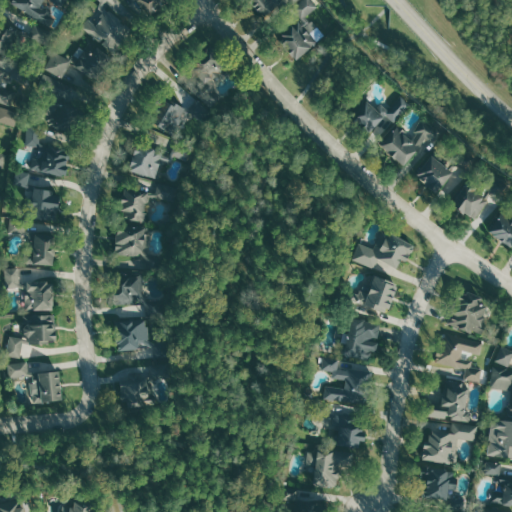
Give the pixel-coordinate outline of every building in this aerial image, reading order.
[(57,15),(42,5),(45,0),(10,0),(10,1),(50,26),(57,15)] [(97,38),(94,40),(77,67),(91,76),(95,73),(115,41),(124,35),(129,26),(116,9),(113,7),(109,1),(109,0),(100,0),(102,2),(100,5),(105,12),(97,23),(89,18),(83,28),(97,38)] [(125,0),(135,19),(167,4),(165,0),(125,0)] [(281,0),(249,0),(265,17),(283,1),(281,0)] [(294,59),(318,44),(316,41),(325,36),(311,13),(319,8),(313,0),(304,0),(294,6),(302,19),(278,33),(294,59)] [(30,36),(45,44),(51,31),(36,23),(30,36)] [(0,51),(10,55),(17,29),(0,24),(0,51)] [(213,77),(225,71),(213,48),(193,58),(203,76),(192,82),(206,107),(223,98),(213,77)] [(64,77),(73,59),(55,50),(46,68),(64,77)] [(0,101),(12,105),(17,92),(2,87),(7,71),(0,68),(0,101)] [(44,121),(67,130),(77,104),(67,101),(73,85),(45,74),(38,91),(53,97),(44,121)] [(389,109),(382,103),(377,108),(365,96),(350,112),(372,132),(388,115),(396,122),(412,104),(402,95),(389,109)] [(162,97),(150,121),(175,134),(187,109),(162,97)] [(20,111),(0,107),(0,108),(0,121),(17,126),(20,111)] [(426,137),(434,142),(440,133),(423,121),(413,136),(398,125),(394,131),(391,128),(379,145),(407,164),(426,137)] [(42,129),(28,128),(27,145),(40,146),(42,129)] [(42,158),(34,156),(32,169),(65,175),(70,148),(45,143),(42,158)] [(129,171),(157,177),(162,159),(174,162),(175,157),(188,160),(191,150),(174,146),(172,153),(136,144),(129,171)] [(454,170),(432,154),(417,176),(439,191),(454,170)] [(14,185),(28,188),(32,172),(18,169),(14,185)] [(119,216),(144,222),(149,201),(154,202),(155,197),(171,202),(176,187),(159,182),(156,194),(127,187),(119,216)] [(479,219),(489,196),(464,185),(454,207),(479,219)] [(30,216),(56,219),(60,191),(34,188),(30,216)] [(485,228),(511,243),(511,218),(496,209),(485,228)] [(27,232),(27,220),(10,220),(11,232),(27,232)] [(117,255),(144,255),(144,261),(147,260),(147,224),(117,224),(117,255)] [(55,232),(35,232),(34,264),(54,264),(55,232)] [(354,258),(376,269),(380,260),(397,268),(401,259),(407,262),(415,244),(389,232),(385,239),(380,237),(375,249),(361,242),(354,258)] [(7,288),(21,288),(20,267),(6,268),(7,288)] [(388,311),(398,284),(376,275),(366,302),(388,311)] [(115,277),(116,304),(145,303),(144,276),(115,277)] [(27,310),(54,309),(54,281),(26,282),(27,310)] [(462,291),(451,323),(479,334),(491,302),(462,291)] [(56,341),(56,314),(24,315),(24,335),(30,335),(31,342),(56,341)] [(382,323),(350,317),(345,343),(346,343),(344,354),(374,360),(382,323)] [(118,351),(140,348),(139,343),(149,342),(146,319),(115,323),(118,351)] [(24,338),(11,335),(7,355),(21,358),(24,338)] [(484,339),(442,335),(439,365),(466,368),(465,379),(481,381),(483,368),(473,367),(473,359),(464,359),(464,352),(482,354),(484,339)] [(491,387),(509,391),(510,388),(511,397),(511,368),(511,363),(511,348),(500,346),(491,387)] [(325,399),(364,404),(368,370),(339,366),(340,358),(325,356),(323,369),(334,370),(333,377),(347,379),(345,387),(327,385),(325,399)] [(11,377),(30,375),(29,361),(10,363),(11,377)] [(62,401),(61,371),(39,372),(40,391),(34,391),(35,402),(62,401)] [(158,403),(147,373),(119,383),(130,413),(158,403)] [(471,384),(448,383),(447,396),(443,396),(442,409),(433,408),(432,417),(469,419),(471,384)] [(332,416),(332,405),(324,405),(324,416),(332,416)] [(362,446),(363,416),(338,416),(337,445),(362,446)] [(478,424),(453,422),(452,432),(431,430),(429,445),(424,444),(423,459),(457,463),(459,438),(477,440),(478,424)] [(316,465),(314,485),(339,487),(341,466),(353,467),(354,452),(309,448),(308,464),(316,465)] [(502,475),(502,462),(487,461),(486,474),(502,475)] [(448,500),(450,488),(456,489),(459,470),(424,464),(422,478),(428,479),(425,496),(448,500)] [(511,504),(511,483),(502,482),(501,493),(493,492),(492,503),(511,504)] [(323,511),(323,501),(300,501),(301,487),(287,487),(287,511),(323,511)] [(0,511),(26,511),(26,506),(17,507),(15,496),(0,498),(0,511)] [(94,511),(96,504),(74,501),(73,507),(62,506),(61,511),(94,511)]
